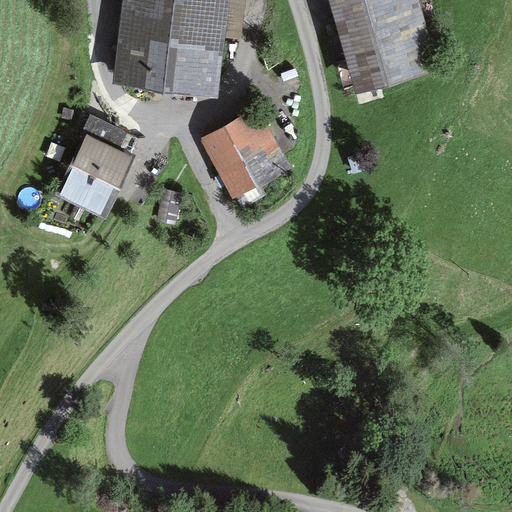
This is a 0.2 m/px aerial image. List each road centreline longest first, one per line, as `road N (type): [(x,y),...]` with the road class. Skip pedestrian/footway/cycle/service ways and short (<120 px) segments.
road 1 (track): [(294,0),(323,116),(317,174),(282,215),(185,276),(130,329),(44,440),(5,511)]
road 2 (track): [(130,329),(115,433),(122,469),(147,483),(344,511)]
road 3 (track): [(238,237),(188,136),(238,74),(257,0)]
